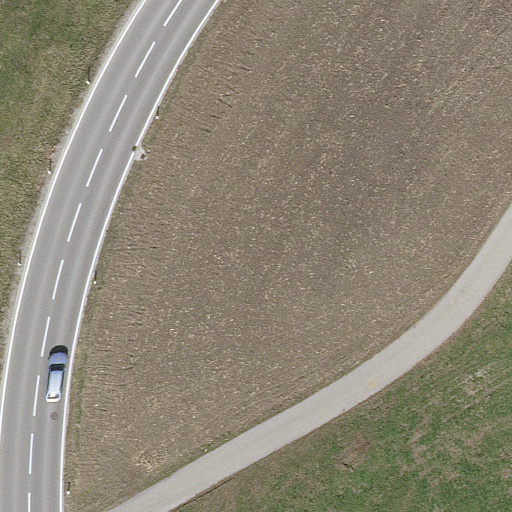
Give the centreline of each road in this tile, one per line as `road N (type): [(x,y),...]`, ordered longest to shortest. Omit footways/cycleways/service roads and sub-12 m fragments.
road 1 (tertiary): [(29,511),(42,352),(62,268),(97,166),(188,0)]
road 2 (track): [(152,511),(413,351),(449,322),(511,240)]
